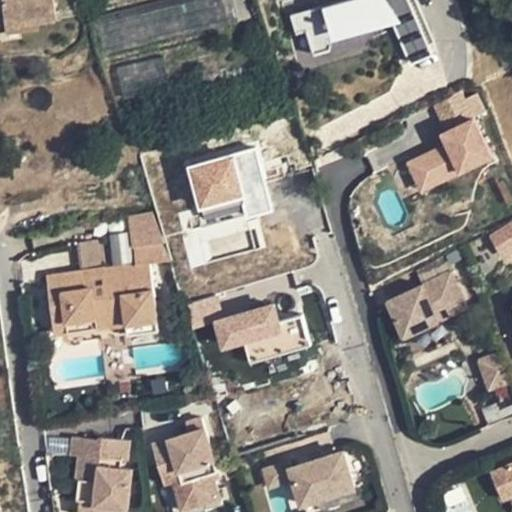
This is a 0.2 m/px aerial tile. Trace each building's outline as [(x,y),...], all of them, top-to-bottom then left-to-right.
[(0,0),(3,26),(36,22),(36,16),(53,15),(51,0),(0,0)] [(361,0),(348,0),(291,16),(296,34),(307,32),(313,53),(329,49),(331,38),(390,21),(410,63),(432,52),(407,0),(364,0),(362,1),(361,0)] [(259,33),(121,74),(132,112),(271,70),(259,33)] [(449,122),(475,114),(467,90),(441,98),(449,122)] [(218,140),(228,138),(254,131),(267,127),(266,124),(295,117),(298,129),(303,128),(298,112),(260,121),(217,132),(218,140)] [(444,130),(449,138),(408,158),(425,191),(499,153),(479,112),(444,130)] [(216,128),(217,132),(260,121),(259,117),(216,128)] [(260,155),(276,151),(301,144),(298,129),(295,117),(266,124),(267,127),(254,131),(257,143),(260,155)] [(304,155),(301,144),(276,151),(278,162),(304,155)] [(129,219),(157,217),(154,210),(128,215),(129,219)] [(164,239),(157,217),(129,219),(133,246),(164,239)] [(511,219),(489,233),(502,256),(511,249),(511,219)] [(96,237),(75,241),(79,268),(101,264),(96,237)] [(135,260),(102,267),(112,323),(124,321),(155,315),(146,261),(169,256),(164,239),(133,246),(135,260)] [(112,323),(102,267),(101,264),(79,268),(46,274),(53,317),(73,313),(76,329),(112,323)] [(452,271),(390,300),(406,334),(468,306),(452,271)] [(248,340),(253,358),(315,343),(307,310),(285,316),(280,297),(227,310),(222,292),(191,300),(198,325),(218,320),(225,346),(248,340)] [(55,332),(76,329),(73,313),(53,317),(55,332)] [(157,325),(155,315),(124,321),(126,331),(157,325)] [(508,373),(501,353),(480,361),(486,377),(491,375),(493,378),(508,373)] [(491,375),(486,377),(490,389),(511,381),(508,373),(493,378),(491,375)] [(189,431),(152,442),(164,483),(172,511),(190,511),(222,502),(214,476),(219,474),(201,415),(186,421),(189,431)] [(78,475),(77,494),(96,495),(96,500),(110,501),(126,502),(129,467),(120,467),(120,456),(126,457),(128,437),(99,434),(98,437),(73,434),(71,451),(77,451),(75,475),(78,475)] [(511,463),(491,473),(508,511),(511,509),(511,463)] [(351,482),(361,478),(358,470),(348,473),(351,482)] [(109,511),(110,501),(96,500),(96,495),(77,494),(76,509),(109,511)]
